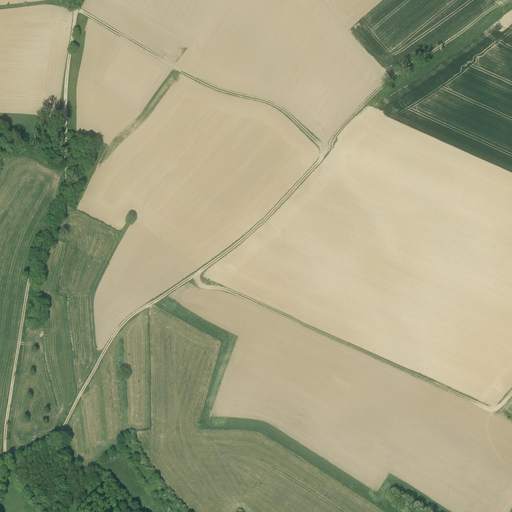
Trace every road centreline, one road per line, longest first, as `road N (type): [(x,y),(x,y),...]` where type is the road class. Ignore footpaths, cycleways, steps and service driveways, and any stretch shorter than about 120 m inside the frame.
road 1 (track): [(500,0),(381,89),(229,249),(126,320),(59,436),(0,458)]
road 2 (track): [(5,458),(29,271),(67,182),(65,80),(76,0)]
road 3 (track): [(324,151),(275,106),(209,85),(75,11)]
